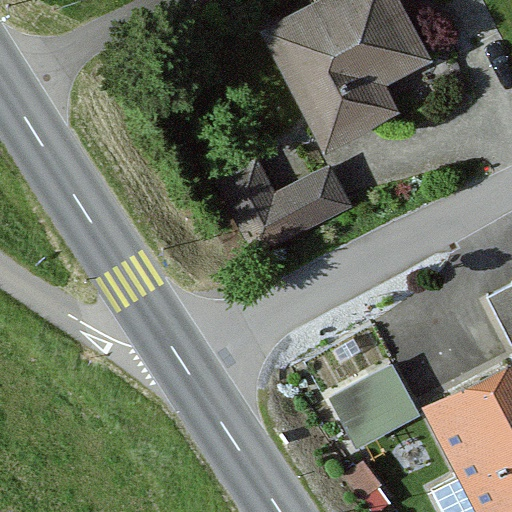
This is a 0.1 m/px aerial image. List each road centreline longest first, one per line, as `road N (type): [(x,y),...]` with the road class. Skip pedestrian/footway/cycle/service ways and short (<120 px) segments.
road 1 (residential): [(175,354),(511,183)]
road 2 (tertiary): [(175,354),(4,85)]
road 3 (residential): [(0,258),(81,318),(175,354)]
road 4 (tertiary): [(280,511),(175,354)]
road 5 (residential): [(4,85),(170,0)]
